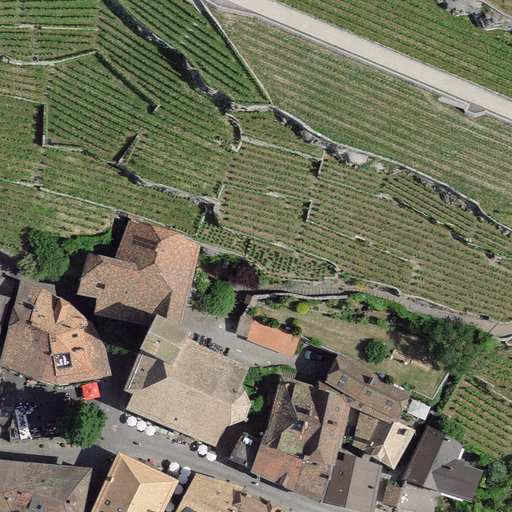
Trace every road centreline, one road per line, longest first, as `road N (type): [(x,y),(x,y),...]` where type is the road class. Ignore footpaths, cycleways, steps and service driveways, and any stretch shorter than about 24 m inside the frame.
road 1 (track): [(247,0),(511,111)]
road 2 (residential): [(111,431),(121,363),(109,335),(76,299),(0,262)]
road 3 (residential): [(111,431),(320,511)]
road 4 (residential): [(0,455),(86,455),(111,431)]
